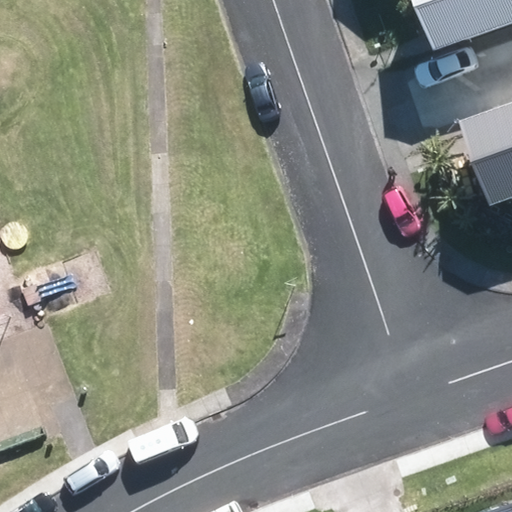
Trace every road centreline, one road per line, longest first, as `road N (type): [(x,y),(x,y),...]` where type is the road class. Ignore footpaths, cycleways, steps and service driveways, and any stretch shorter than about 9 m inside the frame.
road 1 (residential): [(409,396),(276,0)]
road 2 (residential): [(409,396),(135,511)]
